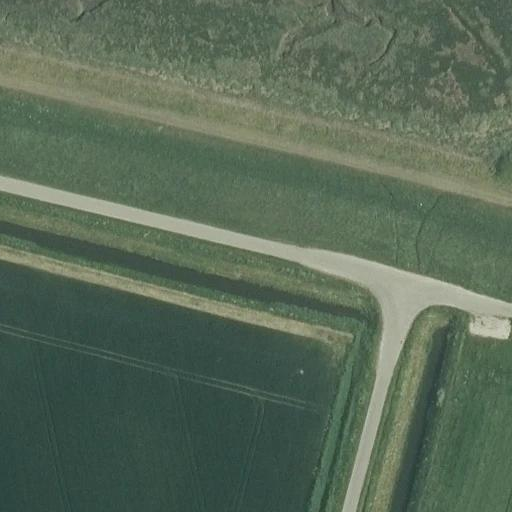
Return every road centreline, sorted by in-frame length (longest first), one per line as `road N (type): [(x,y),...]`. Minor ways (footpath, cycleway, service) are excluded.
road 1 (unclassified): [(402,285),(0,188)]
road 2 (unclassified): [(345,511),(402,285)]
